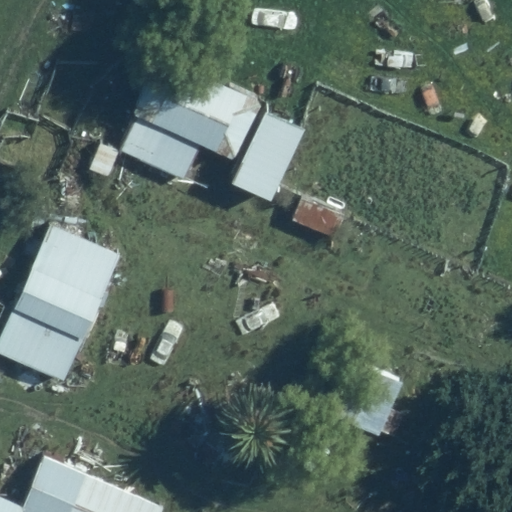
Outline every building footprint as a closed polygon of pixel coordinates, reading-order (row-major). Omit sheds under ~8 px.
[(240,152),(265,96),(161,49),(132,114),(138,116),(124,148),(189,177),(207,137),(240,152)] [(308,123),(266,105),(235,175),(277,193),(308,123)] [(122,247),(50,218),(0,343),(0,348),(71,377),(122,247)] [(380,436),(406,378),(371,363),(345,421),(380,436)] [(27,504),(23,511),(163,511),(167,504),(48,453),(27,504)] [(0,511),(23,511),(27,504),(0,491),(0,511)]
